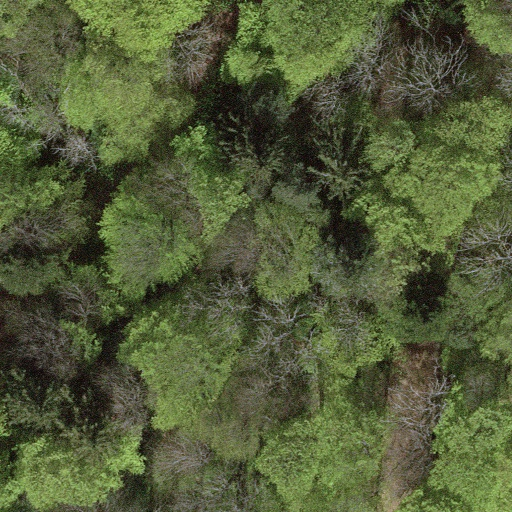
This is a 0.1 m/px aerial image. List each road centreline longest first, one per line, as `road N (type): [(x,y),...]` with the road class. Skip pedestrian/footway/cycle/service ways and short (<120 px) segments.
road 1 (track): [(400,511),(454,261),(511,45)]
road 2 (track): [(0,322),(69,248),(249,0)]
